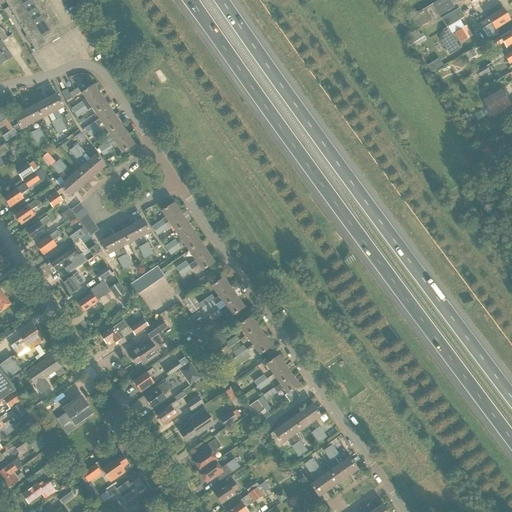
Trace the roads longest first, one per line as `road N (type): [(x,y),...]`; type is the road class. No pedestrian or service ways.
road 1 (motorway): [(191,0),(511,438)]
road 2 (motorway): [(511,396),(219,0)]
road 3 (residential): [(403,511),(176,187)]
road 4 (residential): [(198,511),(0,228)]
road 5 (residential): [(151,148),(97,67),(77,65),(0,90)]
road 6 (unclassified): [(176,187),(105,222),(88,197),(151,148)]
